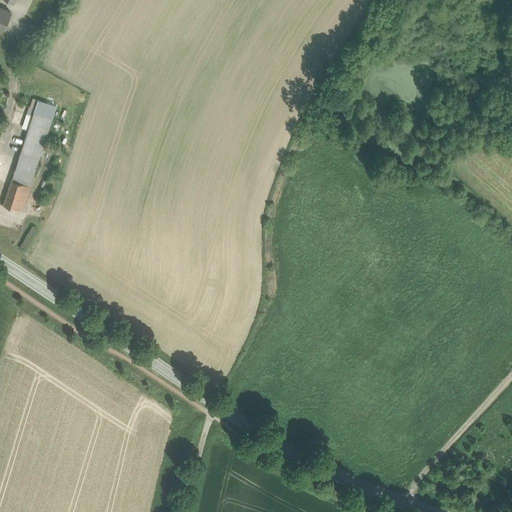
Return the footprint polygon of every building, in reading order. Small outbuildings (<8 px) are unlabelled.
[(0,6),(0,30),(2,31),(11,12),(0,6)] [(41,29),(30,23),(22,41),(33,46),(41,29)] [(21,153),(39,158),(52,119),(34,114),(32,120),(26,137),(21,153)] [(26,137),(32,120),(22,117),(17,133),(26,137)] [(12,182),(30,187),(39,158),(21,153),(12,182)] [(30,187),(12,182),(4,206),(22,212),(30,187)]
